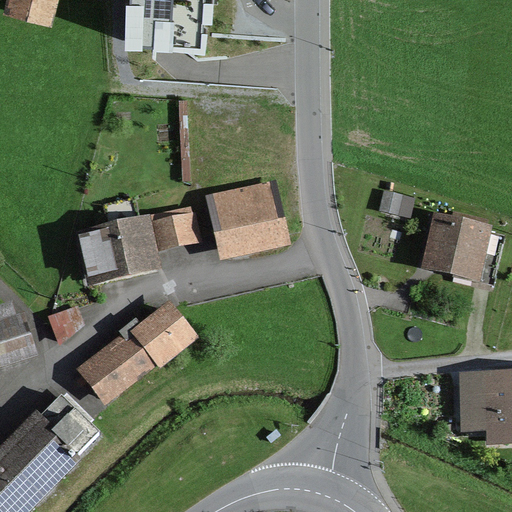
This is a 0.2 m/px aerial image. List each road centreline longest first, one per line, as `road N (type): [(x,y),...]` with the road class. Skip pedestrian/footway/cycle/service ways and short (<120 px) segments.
road 1 (residential): [(0,416),(115,312),(150,295),(324,255)]
road 2 (unclassified): [(303,0),(303,137),(324,255)]
road 3 (residential): [(352,376),(511,362)]
road 4 (unclassified): [(324,255),(345,317),(352,376)]
road 5 (unclassified): [(352,376),(325,495)]
